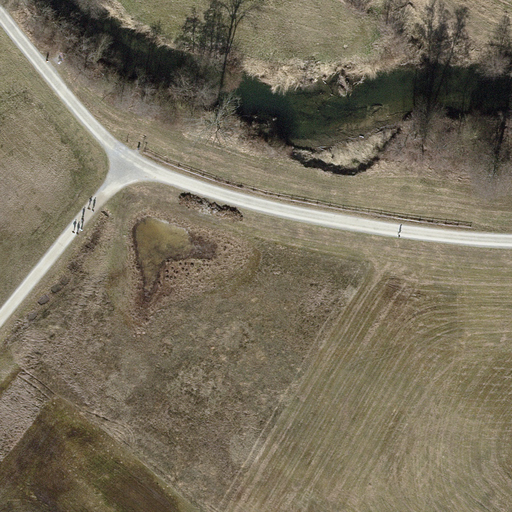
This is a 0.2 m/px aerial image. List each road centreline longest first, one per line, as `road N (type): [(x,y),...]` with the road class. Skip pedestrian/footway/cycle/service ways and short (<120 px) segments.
road 1 (track): [(511,241),(409,233),(262,205),(128,163)]
road 2 (track): [(128,163),(0,315)]
road 3 (track): [(128,163),(0,12)]
